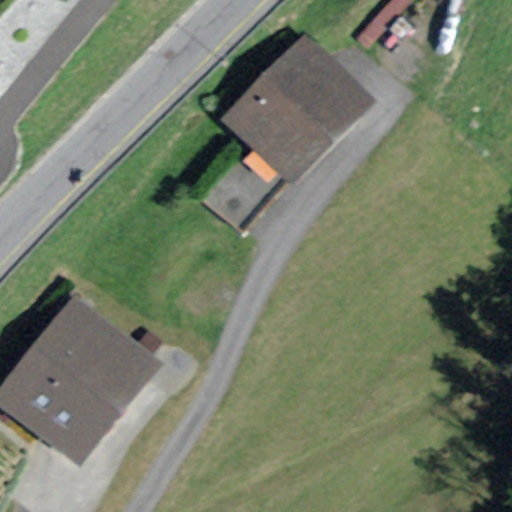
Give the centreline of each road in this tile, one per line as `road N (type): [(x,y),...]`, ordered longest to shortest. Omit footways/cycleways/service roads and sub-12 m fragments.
road 1 (tertiary): [(234,0),(0,246)]
road 2 (residential): [(290,223),(223,367),(141,511)]
